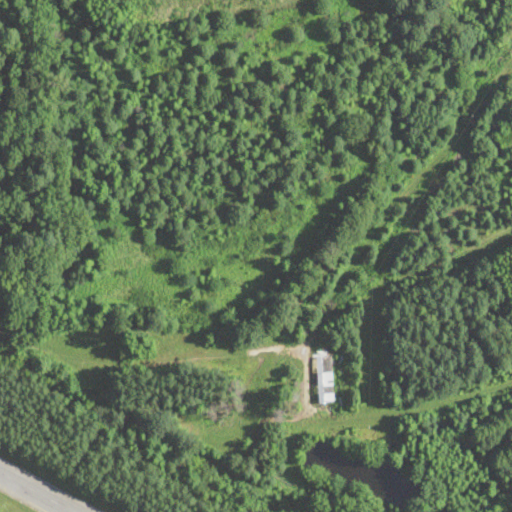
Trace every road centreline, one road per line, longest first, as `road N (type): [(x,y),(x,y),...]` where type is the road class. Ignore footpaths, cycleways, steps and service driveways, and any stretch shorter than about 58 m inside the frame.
road 1 (track): [(511,63),(473,125),(329,296),(306,365),(310,399),(331,419),(511,386)]
road 2 (track): [(309,338),(296,348),(158,364),(110,362),(0,333)]
road 3 (track): [(309,338),(381,286),(511,226)]
